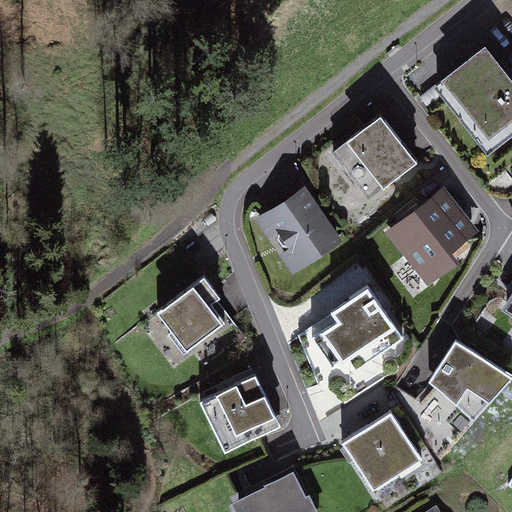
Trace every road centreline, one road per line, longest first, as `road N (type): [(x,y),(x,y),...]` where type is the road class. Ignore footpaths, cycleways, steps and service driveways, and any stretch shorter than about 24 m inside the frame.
road 1 (residential): [(278,445),(295,438),(302,412),(230,233),(231,195),(477,0)]
road 2 (track): [(0,337),(88,299),(189,214),(229,167)]
